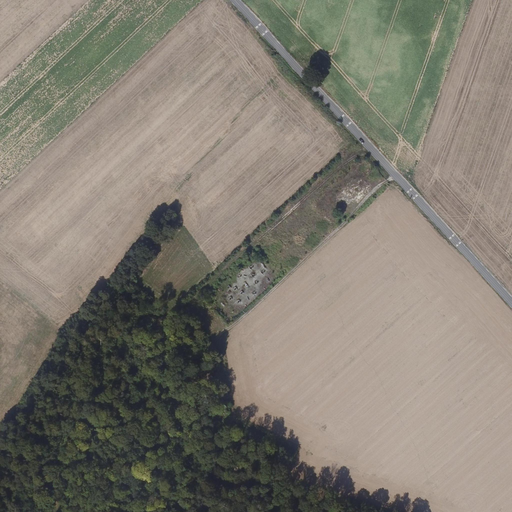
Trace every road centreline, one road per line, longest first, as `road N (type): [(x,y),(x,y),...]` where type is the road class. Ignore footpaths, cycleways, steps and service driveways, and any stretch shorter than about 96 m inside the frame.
road 1 (unclassified): [(511,302),(234,0)]
road 2 (track): [(394,173),(218,336),(218,368)]
